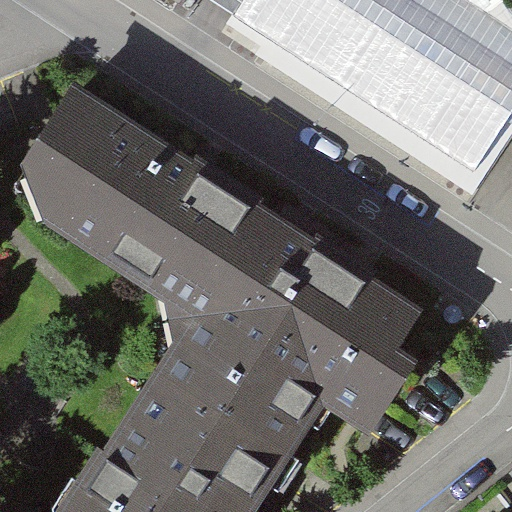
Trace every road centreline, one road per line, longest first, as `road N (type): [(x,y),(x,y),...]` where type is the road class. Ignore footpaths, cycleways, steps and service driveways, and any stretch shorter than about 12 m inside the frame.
road 1 (residential): [(81,11),(511,290)]
road 2 (residential): [(511,429),(415,511)]
